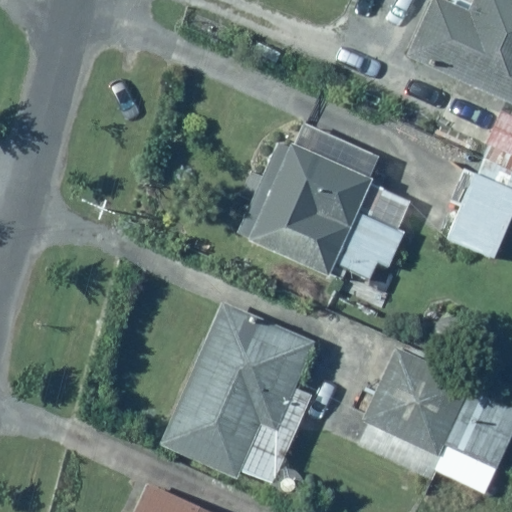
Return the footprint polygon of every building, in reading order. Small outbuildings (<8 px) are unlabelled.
[(444,0),(418,0),(397,51),(511,99),(511,0),(452,0),(451,3),(444,0)] [(472,158),(441,237),(493,258),(510,215),(511,215),(511,119),(454,96),(435,143),(472,158)] [(291,137),(241,231),(339,280),(344,272),(362,281),(370,266),(383,272),(405,228),(371,211),(385,184),(291,137)] [(314,339),(216,301),(159,447),(267,489),(307,386),(297,383),(314,339)] [(511,417),(511,399),(393,347),(351,441),(432,478),(434,472),(479,492),(511,417)] [(226,511),(147,472),(126,511),(226,511)]
